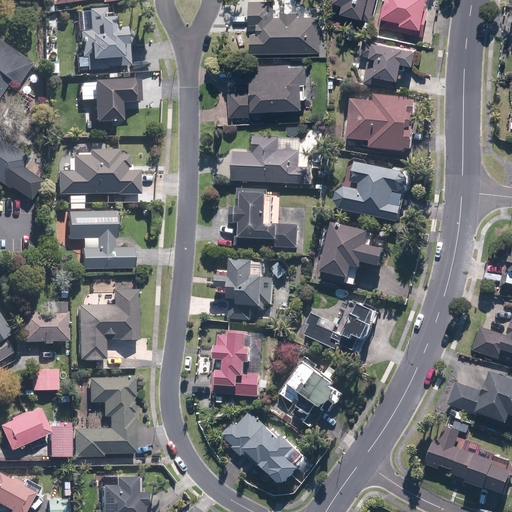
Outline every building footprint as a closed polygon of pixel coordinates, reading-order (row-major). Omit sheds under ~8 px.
[(370,22),(375,0),(330,0),(330,3),(342,6),(340,14),(370,22)] [(384,0),(379,28),(418,35),(424,0),(384,0)] [(250,35),(250,55),(319,54),(319,18),(295,19),(295,16),(280,16),(280,19),(272,19),(272,3),(250,3),(250,26),(255,26),(255,35),(250,35)] [(84,59),(85,72),(106,70),(105,69),(128,67),(127,44),(121,45),(120,30),(115,30),(114,19),(110,19),(110,12),(104,12),(104,10),(86,11),(87,12),(77,13),(81,59),(84,59)] [(0,182),(10,189),(11,186),(32,199),(43,181),(23,168),(30,158),(0,137),(0,96),(10,81),(18,86),(34,63),(0,39),(0,182)] [(414,51),(363,42),(360,57),(368,58),(363,84),(395,90),(399,66),(411,68),(414,51)] [(228,93),(229,118),(301,115),(300,86),(305,86),(304,68),(288,69),(288,66),(248,67),(249,92),(228,93)] [(137,81),(89,84),(91,125),(117,124),(116,105),(128,105),(128,104),(139,103),(137,81)] [(351,104),(347,142),(369,145),(369,150),(401,154),(401,152),(408,153),(411,133),(408,133),(410,120),(411,120),(413,105),(406,104),(406,103),(373,99),(372,107),(351,104)] [(232,154),(231,182),(309,185),(310,169),(297,169),(299,141),(252,139),(251,155),(232,154)] [(56,174),(56,195),(138,194),(138,172),(124,172),(124,156),(117,156),(117,152),(88,152),(88,157),(72,157),(72,173),(56,174)] [(333,203),(338,211),(396,225),(399,211),(389,208),(392,195),(397,196),(404,191),(405,183),(401,177),(354,166),(349,185),(358,187),(357,193),(343,190),(335,195),(333,203)] [(266,193),(237,191),(236,210),(230,209),(229,224),(235,224),(234,247),(297,250),(298,227),(269,226),(271,199),(266,198),(266,193)] [(81,240),(81,270),(130,270),(130,250),(111,250),(111,214),(68,214),(68,240),(81,240)] [(372,236),(330,226),(318,275),(347,282),(350,269),(357,271),(359,266),(377,270),(381,253),(368,250),(372,236)] [(506,258),(499,288),(511,291),(511,253),(511,259),(506,258)] [(263,265),(229,263),(228,281),(216,280),(215,291),(228,291),(227,302),(229,302),(228,321),(250,322),(250,310),(264,311),(264,305),(270,305),(272,280),(262,280),(263,265)] [(77,307),(78,360),(103,360),(103,341),(136,340),(135,292),(112,292),(112,306),(77,307)] [(309,326),(304,338),(336,353),(339,348),(355,356),(376,313),(350,301),(338,327),(312,314),(307,325),(309,326)] [(19,316),(20,344),(65,342),(64,314),(19,316)] [(479,328),(472,351),(502,361),(504,353),(511,355),(511,319),(506,337),(479,328)] [(0,322),(0,359),(9,354),(0,340),(8,335),(0,322)] [(227,338),(218,337),(217,351),(214,351),(213,363),(216,363),(215,372),(214,372),(212,394),(257,398),(260,363),(248,362),(250,340),(245,339),(246,334),(227,333),(227,338)] [(325,373),(305,358),(279,395),(297,408),(293,414),(312,427),(323,411),(327,414),(341,393),(331,386),(333,382),(329,379),(335,371),(330,367),(325,373)] [(55,372),(30,372),(31,391),(55,390),(55,372)] [(455,383),(447,406),(511,429),(511,382),(488,374),(481,392),(455,383)] [(129,379),(87,379),(88,404),(108,403),(108,429),(72,429),(72,455),(130,454),(129,379)] [(0,425),(0,434),(8,451),(47,433),(36,410),(0,425)] [(301,459),(249,414),(237,427),(233,424),(222,436),(234,447),(232,449),(240,456),(242,454),(278,485),(284,485),(296,470),(293,468),(301,459)] [(67,458),(68,428),(48,427),(47,457),(67,458)] [(432,441),(424,465),(463,479),(462,483),(481,490),(481,488),(500,495),(509,473),(490,466),(491,463),(452,448),(456,435),(443,431),(439,444),(432,441)] [(0,476),(0,505),(11,511),(20,511),(31,494),(0,476)] [(96,486),(96,511),(136,511),(137,493),(131,493),(131,478),(109,479),(109,486),(96,486)] [(46,501),(46,511),(66,511),(66,501),(46,501)]
